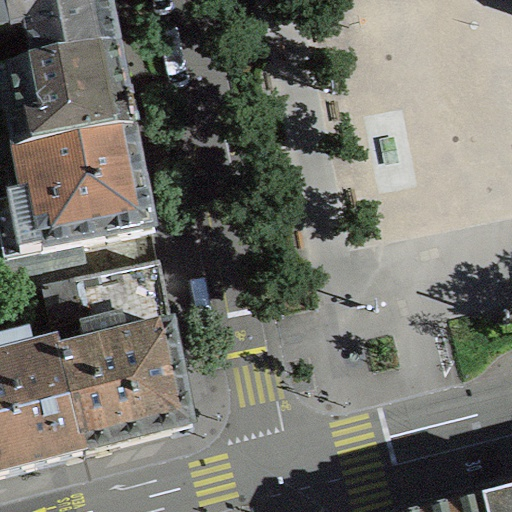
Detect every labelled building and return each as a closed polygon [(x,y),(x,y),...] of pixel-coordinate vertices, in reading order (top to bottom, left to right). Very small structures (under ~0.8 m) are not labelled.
[(0,0),(0,38),(11,36),(3,0),(0,0)] [(3,0),(11,36),(11,37),(24,34),(32,73),(117,56),(105,0),(3,0)] [(128,104),(126,104),(121,75),(117,56),(32,73),(9,78),(19,126),(9,128),(14,157),(14,158),(132,135),(132,133),(134,133),(128,104)] [(143,190),(142,190),(135,154),(132,135),(14,158),(25,214),(0,218),(0,243),(11,297),(41,291),(88,282),(88,280),(81,247),(107,242),(107,243),(152,234),(143,190)] [(189,419),(181,380),(159,268),(88,282),(41,291),(56,351),(84,457),(105,451),(181,432),(191,429),(189,419)] [(0,478),(18,474),(84,457),(56,351),(54,351),(32,357),(0,365),(0,478)] [(511,511),(511,500),(484,507),(485,511),(511,511)]
